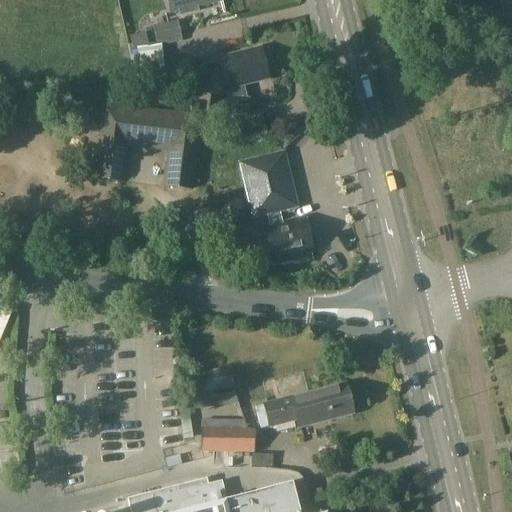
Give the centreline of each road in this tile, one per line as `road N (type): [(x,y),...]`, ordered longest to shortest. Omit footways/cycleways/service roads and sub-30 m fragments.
road 1 (residential): [(403,312),(377,318),(0,270)]
road 2 (primary): [(403,312),(331,0)]
road 3 (primary): [(453,511),(403,312)]
